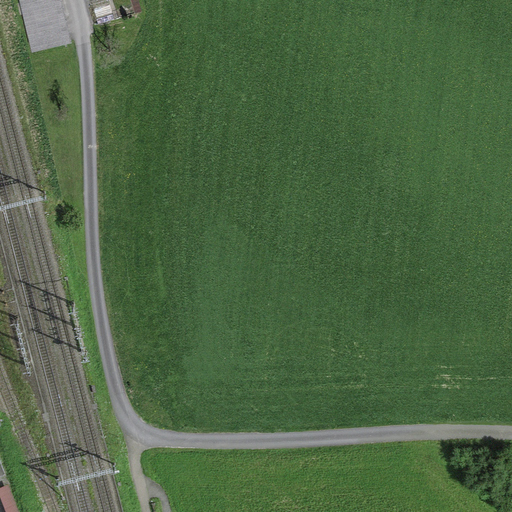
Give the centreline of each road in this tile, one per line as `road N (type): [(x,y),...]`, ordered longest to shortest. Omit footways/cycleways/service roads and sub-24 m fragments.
road 1 (track): [(140,432),(110,371),(89,250),(83,42),(70,0)]
road 2 (track): [(511,434),(475,429),(303,441),(140,432)]
